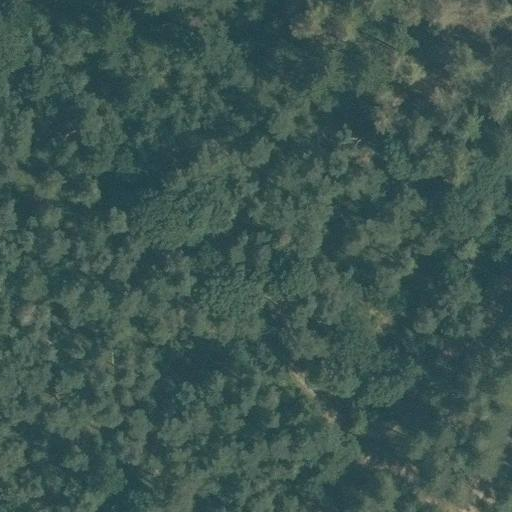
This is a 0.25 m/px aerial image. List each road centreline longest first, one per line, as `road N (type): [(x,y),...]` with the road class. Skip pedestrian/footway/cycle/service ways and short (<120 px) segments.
road 1 (track): [(0,55),(373,451)]
road 2 (track): [(373,451),(511,289)]
